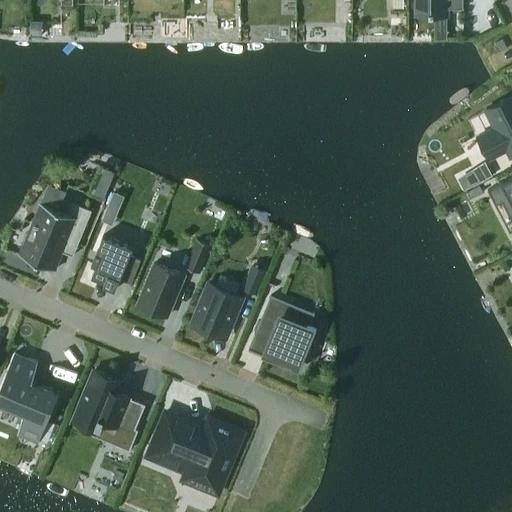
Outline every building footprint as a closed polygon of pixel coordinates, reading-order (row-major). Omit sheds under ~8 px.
[(463,0),(416,0),(417,14),(448,14),(448,8),(464,8),(463,0)] [(511,157),(511,155),(511,95),(486,109),(495,127),(478,136),(490,158),(507,149),(511,157)] [(484,162),(459,178),(465,189),(491,176),(484,162)] [(511,176),(488,189),(496,204),(502,201),(511,218),(511,176)] [(100,181),(94,195),(103,199),(109,185),(100,181)] [(480,184),(468,190),(471,197),(483,191),(480,184)] [(20,253),(20,254),(56,269),(56,268),(55,267),(67,240),(78,244),(92,209),(71,201),(66,212),(41,202),(41,203),(21,253),(20,253)] [(107,210),(102,220),(110,223),(114,213),(107,210)] [(104,234),(96,252),(92,263),(96,265),(92,275),(105,281),(104,284),(105,285),(107,281),(116,285),(115,289),(116,289),(120,278),(131,283),(141,258),(130,254),(133,246),(104,234)] [(197,239),(186,267),(201,273),(212,245),(197,239)] [(168,315),(185,274),(155,262),(138,303),(168,315)] [(258,294),(268,270),(252,263),(242,287),(258,294)] [(242,298),(209,284),(192,325),(211,333),(212,329),(226,335),(242,298)] [(289,301),(272,294),(255,334),(271,341),(266,354),(299,368),(315,328),(284,315),(289,301)] [(0,404),(23,414),(33,380),(38,361),(15,352),(0,387),(0,404)] [(136,428),(146,403),(115,391),(120,380),(95,369),(73,420),(94,428),(92,434),(130,450),(139,429),(136,428)] [(23,414),(18,433),(39,441),(60,391),(33,380),(23,414)] [(166,410),(148,454),(187,470),(183,478),(218,492),(244,431),(209,416),(202,432),(187,425),(190,420),(166,410)]
